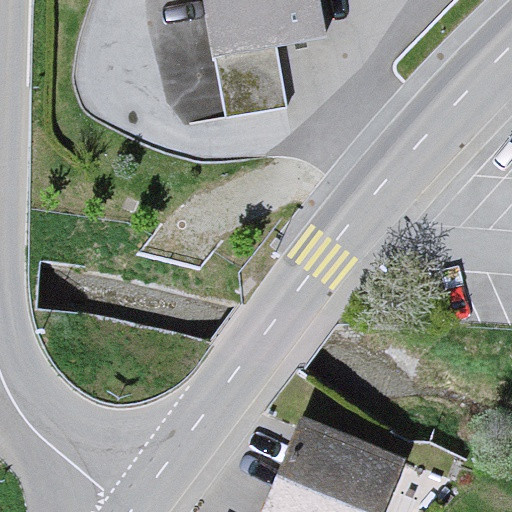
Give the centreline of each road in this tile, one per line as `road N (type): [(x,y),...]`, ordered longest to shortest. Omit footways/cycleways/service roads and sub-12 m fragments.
road 1 (tertiary): [(130,511),(337,240),(511,45)]
road 2 (unclassified): [(130,511),(34,430),(0,367)]
